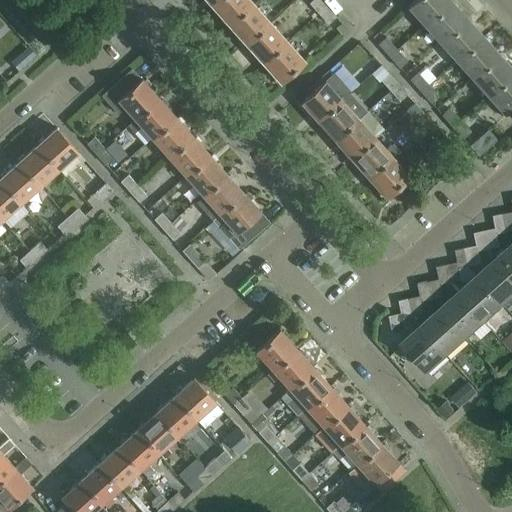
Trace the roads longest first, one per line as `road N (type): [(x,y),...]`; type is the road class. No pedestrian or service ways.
road 1 (residential): [(269,256),(57,444),(0,380)]
road 2 (residential): [(317,214),(132,6)]
road 3 (residential): [(476,511),(422,430),(334,329)]
road 4 (residential): [(0,123),(132,6)]
road 5 (residential): [(378,283),(511,171)]
